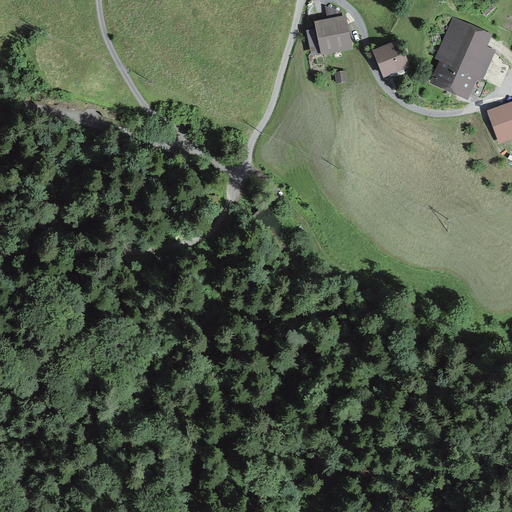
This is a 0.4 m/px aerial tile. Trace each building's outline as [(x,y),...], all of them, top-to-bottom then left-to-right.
[(341,20),(319,25),(320,31),(309,34),(313,51),(324,49),(324,51),(347,46),(341,20)] [(446,61),(438,80),(465,91),(465,90),(480,97),(487,82),(479,79),(492,49),(485,46),(489,36),(453,20),(437,57),(446,61)] [(397,46),(380,53),(387,70),(396,66),(399,73),(404,71),(401,65),(404,64),(397,46)] [(511,104),(490,112),(500,139),(511,134),(511,104)] [(218,197),(209,196),(208,206),(216,207),(218,197)]
